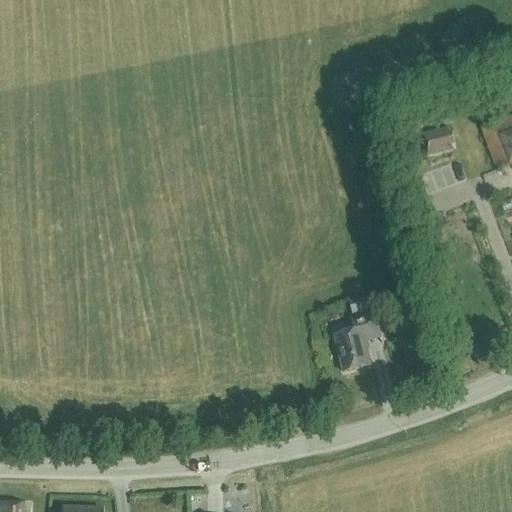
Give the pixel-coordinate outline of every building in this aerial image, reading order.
[(511,115),(481,127),(497,170),(511,163),(511,115)] [(426,157),(455,150),(450,127),(422,134),(426,157)] [(439,180),(444,189),(458,183),(453,173),(439,180)] [(353,315),(372,310),(369,297),(349,302),(353,315)] [(335,335),(342,372),(370,366),(365,341),(379,338),(374,314),(351,318),(353,331),(335,335)] [(294,511),(320,511),(320,496),(294,497),(294,511)] [(0,503),(0,511),(27,511),(28,505),(0,503)]
